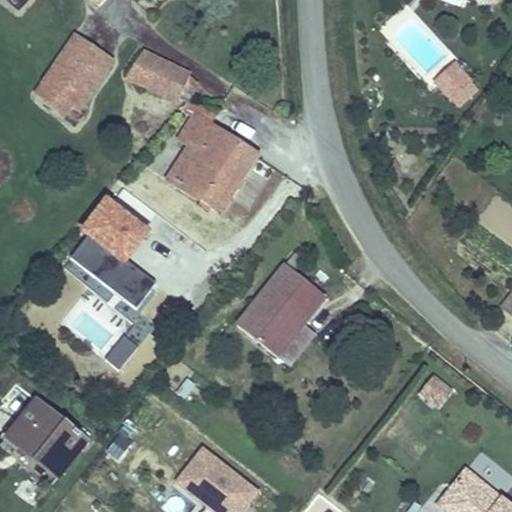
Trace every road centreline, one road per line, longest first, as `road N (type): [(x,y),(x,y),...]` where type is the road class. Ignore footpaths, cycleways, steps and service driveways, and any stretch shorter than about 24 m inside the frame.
road 1 (tertiary): [(309,0),(319,120),(346,202),(420,295),(511,372)]
road 2 (unknown): [(223,115),(346,202)]
